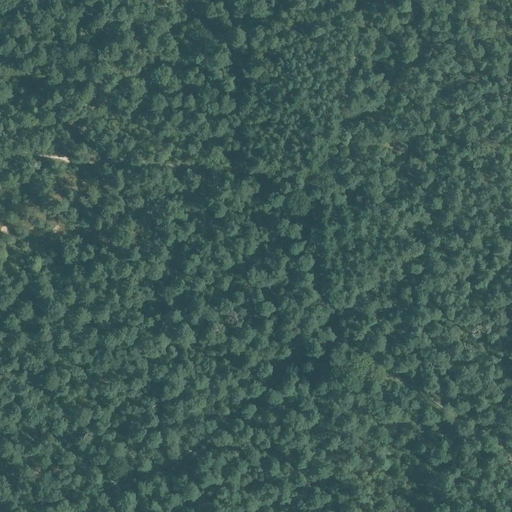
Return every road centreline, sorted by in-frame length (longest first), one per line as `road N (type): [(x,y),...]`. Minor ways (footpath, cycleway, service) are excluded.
road 1 (track): [(78,511),(118,479),(193,448),(328,326)]
road 2 (track): [(328,326),(511,450)]
road 3 (track): [(320,179),(361,31),(385,0)]
road 4 (track): [(328,326),(316,251),(320,179)]
